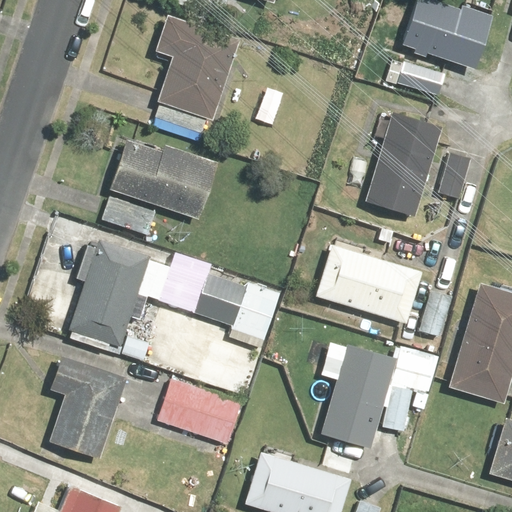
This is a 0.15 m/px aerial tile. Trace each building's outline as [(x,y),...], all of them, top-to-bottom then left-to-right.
[(489,18),(434,0),(412,0),(398,44),(473,68),(489,18)] [(237,37),(164,13),(151,50),(169,56),(154,101),(210,119),(237,37)] [(443,71),(402,59),(395,82),(436,94),(443,71)] [(389,111),(361,200),(412,215),(440,126),(389,111)] [(124,137),(106,189),(197,218),(216,160),(162,142),(160,148),(124,137)] [(468,154),(444,150),(437,192),(460,196),(468,154)] [(152,209),(106,196),(100,219),(145,233),(152,209)] [(97,239),(67,328),(117,346),(148,256),(97,239)] [(329,243),(313,296),(404,323),(420,271),(329,243)] [(511,291),(477,281),(445,386),(501,403),(511,368),(511,291)] [(448,291),(426,287),(418,330),(440,334),(448,291)] [(344,343),(318,432),(369,447),(396,358),(344,343)] [(125,376),(59,354),(47,389),(62,394),(46,441),(97,459),(125,376)] [(237,399),(172,377),(157,421),(222,443),(237,399)] [(511,418),(503,416),(487,472),(511,479),(511,418)] [(258,450),(242,503),(272,511),(339,511),(349,478),(258,450)] [(70,484),(58,511),(118,511),(121,506),(70,484)] [(379,511),(383,505),(356,494),(349,511),(379,511)]
